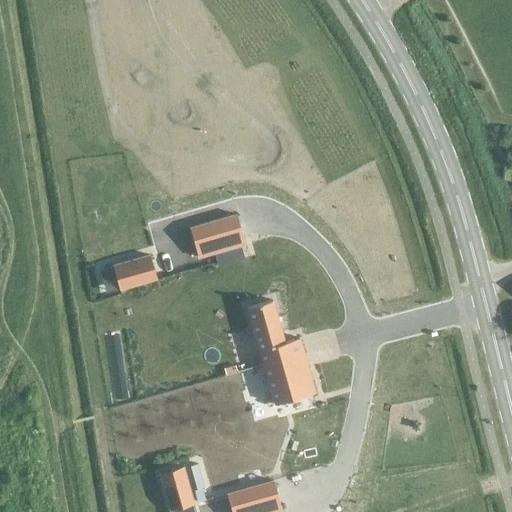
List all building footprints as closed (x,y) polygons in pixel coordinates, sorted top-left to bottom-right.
[(198,257),(244,243),(236,214),(189,227),(198,257)] [(149,254),(112,265),(119,289),(156,278),(149,254)] [(272,300),(247,307),(263,364),(303,352),(298,337),(284,341),(272,300)] [(303,352),(263,364),(274,403),(314,392),(303,352)] [(182,466),(159,472),(169,510),(193,503),(182,466)] [(226,493),(231,511),(272,511),(281,509),(273,480),(226,493)]
